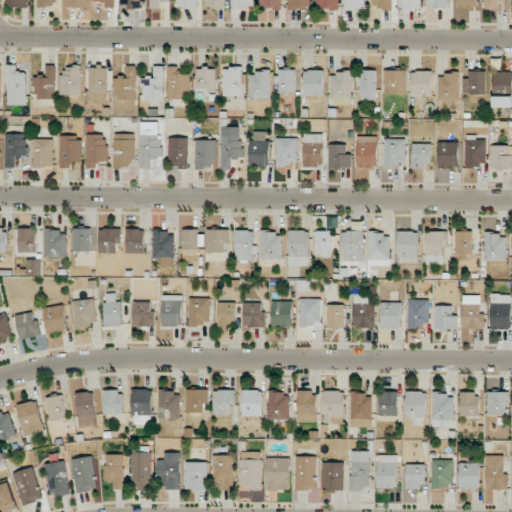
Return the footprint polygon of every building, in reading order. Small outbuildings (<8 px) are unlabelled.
[(30,0),(8,0),(9,7),(30,8),(30,0)] [(88,8),(87,0),(65,0),(65,7),(88,8)] [(114,0),(92,0),(93,1),(106,1),(106,8),(114,8),(114,0)] [(140,0),(120,0),(120,7),(141,8),(140,0)] [(150,0),(151,8),(160,8),(160,2),(170,1),(170,0),(150,0)] [(205,0),(206,8),(225,9),(224,0),(205,0)] [(254,0),(232,0),(232,8),(254,9),(254,0)] [(259,0),(260,8),(281,8),(280,0),(259,0)] [(310,0),(288,0),(288,8),(310,9),(310,0)] [(338,9),(338,0),(316,0),(316,9),(338,9)] [(345,0),(345,9),(367,9),(367,0),(345,0)] [(392,0),(372,0),(373,9),(392,9),(392,0)] [(421,0),(402,0),(402,9),(421,9),(421,0)] [(428,0),(428,7),(450,8),(449,0),(428,0)] [(457,0),(457,8),(478,7),(477,0),(457,0)] [(8,105),(27,105),(27,73),(19,73),(19,65),(8,65),(8,105)] [(56,65),(46,65),(46,75),(34,75),(35,99),(57,99),(56,65)] [(81,95),(82,65),(62,65),(62,94),(81,95)] [(137,98),(136,65),(126,66),(127,76),(114,77),(114,99),(137,98)] [(107,66),(90,66),(90,101),(107,101),(107,66)] [(164,100),(164,66),(154,66),(154,77),(142,77),(142,100),(164,100)] [(168,98),(189,99),(190,73),(179,73),(179,66),(169,66),(168,98)] [(197,68),(197,90),(216,90),(216,67),(197,68)] [(224,68),(223,95),(242,96),(243,68),(224,68)] [(296,93),(296,70),(277,69),(276,92),(296,93)] [(325,70),(304,70),(304,96),(324,96),(325,70)] [(376,70),(361,70),(361,100),(376,100),(376,70)] [(406,70),(384,70),(385,83),(390,83),(390,93),(406,93),(406,70)] [(412,71),(413,97),(433,96),(432,70),(412,71)] [(271,72),(250,71),(250,98),(270,98),(271,72)] [(486,94),(486,71),(465,71),(465,94),(486,94)] [(493,96),(493,107),(511,107),(511,71),(493,72),(494,90),(511,90),(511,96),(493,96)] [(331,73),(332,105),(353,104),(352,72),(331,73)] [(222,170),(232,170),(231,157),(242,157),(241,126),(221,127),(222,170)] [(250,166),(270,166),(270,140),(266,140),(266,132),(251,131),(250,166)] [(133,133),(114,134),(115,168),(134,167),(133,133)] [(323,134),(305,133),(303,167),(321,168),(323,134)] [(26,134),(5,134),(6,167),(16,167),(16,156),(27,156),(26,134)] [(87,168),(97,168),(98,160),(107,161),(107,134),(87,134),(87,168)] [(140,168),(150,169),(151,157),(162,158),(162,135),(141,134),(140,168)] [(466,135),(465,166),(486,166),(486,139),(477,139),(477,135),(466,135)] [(82,136),(61,136),(60,168),(71,168),(71,162),(82,162),(82,136)] [(378,136),(357,136),(358,167),(378,167),(378,136)] [(188,138),(169,137),(169,165),(178,165),(178,168),(188,168),(188,138)] [(33,167),(53,167),(54,139),(34,138),(33,167)] [(277,165),(297,165),(297,138),(277,138),(277,165)] [(406,138),(384,139),(385,166),(406,165),(406,138)] [(215,140),(196,140),(195,168),(215,168),(215,140)] [(439,142),(439,168),(459,168),(459,142),(439,142)] [(432,144),(413,143),(412,166),(431,167),(432,144)] [(347,144),(330,144),(329,168),(351,168),(351,153),(346,153),(347,144)] [(492,168),(511,168),(511,145),(492,145),(492,168)] [(338,226),(339,217),(328,217),(328,226),(338,226)] [(342,261),(363,261),(364,222),(352,222),(352,231),(343,231),(342,261)] [(36,252),(36,228),(19,229),(19,252),(36,252)] [(74,251),(91,251),(90,228),(74,228),(74,251)] [(121,228),(99,229),(100,253),(117,252),(117,243),(121,243),(121,228)] [(127,253),(144,253),(145,229),(127,229),(127,253)] [(198,229),(183,229),(182,261),(199,261),(199,255),(198,255),(198,229)] [(207,252),(224,252),(225,242),(230,242),(231,230),(208,229),(207,252)] [(66,230),(46,230),(45,257),(66,257),(66,230)] [(254,260),(254,230),(236,230),(236,260),(254,260)] [(289,265),(309,266),(309,230),(289,230),(289,265)] [(333,231),(317,230),(316,251),(332,252),(333,231)] [(153,258),(161,258),(161,265),(173,265),(174,232),(154,231),(153,258)] [(398,257),(418,257),(418,231),(398,231),(398,257)] [(427,264),(447,264),(447,231),(426,231),(427,264)] [(473,231),(456,231),(456,254),(473,254),(473,231)] [(283,232),(261,232),(261,259),(282,259),(283,232)] [(370,260),(390,259),(390,233),(369,233),(370,260)] [(506,261),(506,234),(486,233),(485,260),(506,261)] [(27,276),(41,276),(41,259),(27,260),(27,276)] [(123,325),(122,301),(117,301),(116,293),(104,294),(106,326),(123,325)] [(491,329),(511,329),(511,294),(492,294),(491,329)] [(163,326),(183,326),(182,295),(162,295),(163,326)] [(354,327),(375,328),(376,304),(369,304),(369,295),(354,295),(354,327)] [(482,295),(463,295),(463,329),(483,328),(482,295)] [(74,301),(77,327),(98,325),(95,298),(74,301)] [(210,298),(189,298),(190,325),(211,325),(210,298)] [(321,298),(300,298),(300,327),(321,327),(321,298)] [(429,325),(430,300),(408,299),(408,325),(429,325)] [(293,301),(273,300),(272,326),(292,327),(293,301)] [(151,302),(134,302),(134,326),(156,325),(155,310),(151,310),(151,302)] [(219,328),(236,327),(236,302),(218,302),(219,328)] [(264,302),(244,303),(244,327),(264,327),(264,302)] [(382,328),(402,328),(402,302),(382,302),(382,328)] [(44,308),(49,333),(69,329),(64,304),(44,308)] [(327,328),(345,328),(345,305),(328,305),(327,328)] [(457,329),(458,315),(453,315),(453,306),(436,306),(435,329),(457,329)] [(42,335),(39,319),(35,320),(33,312),(16,315),(20,339),(42,335)] [(0,341),(14,338),(7,313),(0,314),(0,341)] [(104,414),(123,413),(122,389),(104,390),(104,414)] [(152,389),(132,389),(133,424),(153,424),(152,389)] [(187,412),(204,413),(204,404),(209,404),(209,389),(187,389),(187,412)] [(243,416),(263,416),(264,390),(243,389),(243,416)] [(215,390),(214,414),(234,414),(234,390),(215,390)] [(298,422),(317,422),(315,390),(297,391),(298,422)] [(343,423),(344,391),(325,390),(324,422),(343,423)] [(77,392),(79,427),(96,426),(94,391),(77,392)] [(180,418),(181,391),(160,391),(159,418),(180,418)] [(291,393),(269,391),(268,418),(289,419),(291,393)] [(398,415),(398,391),(380,391),(380,415),(398,415)] [(406,417),(413,418),(413,425),(423,426),(423,418),(427,418),(427,391),(407,391),(406,417)] [(504,415),(504,406),(509,406),(510,391),(488,391),(488,415),(504,415)] [(479,416),(479,392),(461,392),(460,416),(479,416)] [(351,427),(372,427),(372,393),(351,393),(351,427)] [(433,427),(454,427),(455,394),(433,393),(433,427)] [(49,420),(66,419),(64,395),(47,397),(49,420)] [(38,400),(18,404),(24,436),(44,432),(38,400)] [(0,440),(17,435),(9,410),(0,412),(0,440)] [(151,449),(132,449),(133,487),(152,486),(151,449)] [(240,485),(252,486),(252,490),(262,490),(263,452),(241,451),(240,485)] [(351,451),(351,489),(371,489),(370,451),(351,451)] [(181,453),(165,452),(165,460),(158,460),(158,488),(181,488),(181,453)] [(123,454),(105,454),(106,481),(113,481),(114,489),(125,489),(123,454)] [(214,455),(215,490),(233,489),(232,455),(214,455)] [(398,455),(378,455),(378,488),(398,488),(398,455)] [(506,489),(506,455),(486,456),(487,490),(506,489)] [(98,489),(93,456),(72,459),(77,492),(98,489)] [(296,490),(317,490),(317,456),(296,456),(296,490)] [(267,490),(291,489),(290,457),(266,458),(267,490)] [(453,486),(454,460),(433,459),(432,486),(453,486)] [(51,496),(71,492),(65,460),(45,464),(51,496)] [(207,462),(186,461),(186,489),(207,489),(207,462)] [(322,490),(344,490),(344,462),(323,462),(322,490)] [(460,489),(480,489),(480,462),(460,463),(460,489)] [(426,464),(406,464),(407,488),(426,487),(426,464)] [(13,473),(24,505),(43,499),(32,467),(13,473)] [(0,505),(2,505),(4,511),(6,511),(19,508),(9,481),(0,484),(0,505)]
